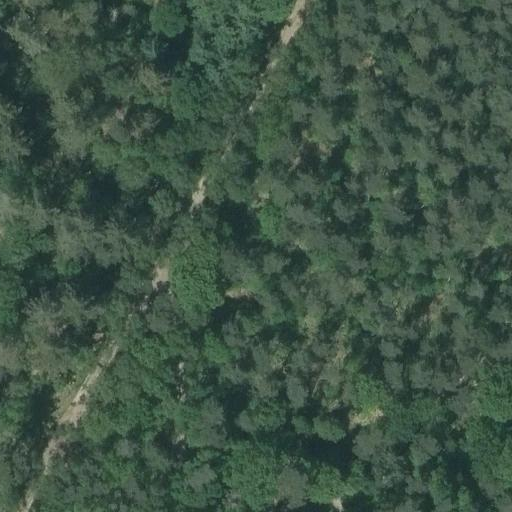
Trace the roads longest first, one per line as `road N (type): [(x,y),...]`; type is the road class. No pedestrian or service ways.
road 1 (track): [(151,282),(178,308),(182,326),(190,491),(319,455),(348,511)]
road 2 (track): [(313,0),(151,282)]
road 3 (track): [(151,282),(20,511)]
road 4 (track): [(211,173),(102,0)]
